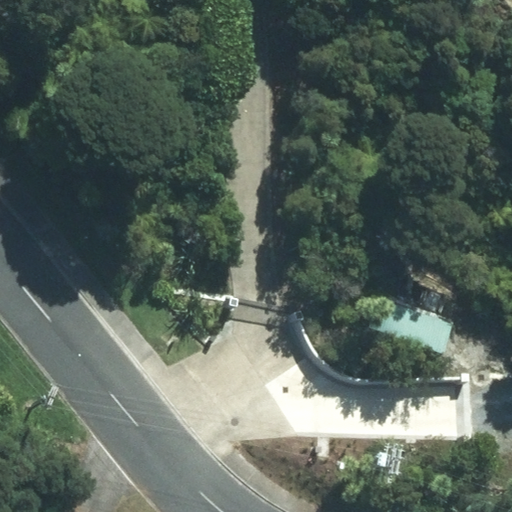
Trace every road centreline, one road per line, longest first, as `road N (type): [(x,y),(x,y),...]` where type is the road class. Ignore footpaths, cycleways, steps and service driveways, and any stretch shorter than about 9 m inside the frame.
road 1 (unknown): [(169,401),(317,384),(511,395)]
road 2 (tertiary): [(229,511),(148,442),(0,268)]
